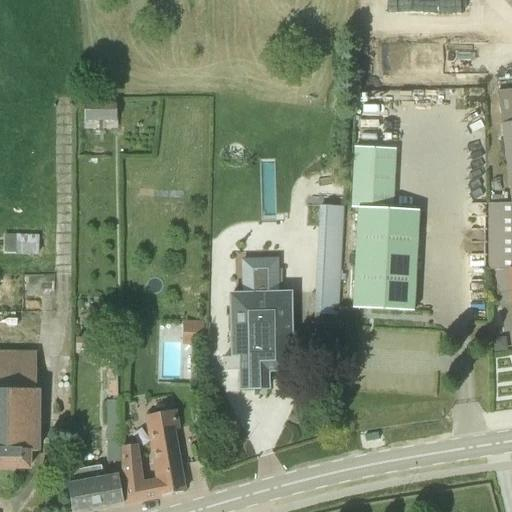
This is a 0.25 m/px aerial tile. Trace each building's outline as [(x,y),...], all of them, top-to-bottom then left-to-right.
[(511,90),(498,92),(500,125),(490,126),(490,147),(503,146),(510,204),(488,204),(488,270),(494,270),(497,294),(510,293),(511,305),(511,90)] [(85,127),(122,126),(122,105),(84,104),(85,127)] [(413,312),(419,211),(358,208),(353,309),(413,312)] [(320,210),(319,234),(340,235),(341,210),(320,210)] [(37,254),(38,236),(4,235),(3,254),(37,254)] [(315,308),(337,309),(338,286),(316,285),(315,308)] [(292,355),(291,292),(228,294),(229,358),(240,357),(241,389),(268,390),(269,372),(285,372),(284,355),(292,355)] [(203,346),(203,322),(183,321),(182,345),(203,346)] [(37,450),(37,390),(36,351),(0,350),(0,467),(29,467),(29,450),(37,450)] [(116,396),(114,364),(106,364),(106,370),(107,396),(116,396)] [(119,462),(119,446),(119,400),(116,400),(107,400),(105,400),(106,462),(119,462)] [(134,444),(121,446),(121,462),(121,467),(127,504),(162,496),(162,497),(184,492),(182,481),(173,430),(180,430),(177,409),(141,416),(151,478),(140,480),(134,444)] [(72,511),(77,511),(123,504),(118,474),(67,483),(72,511)]
